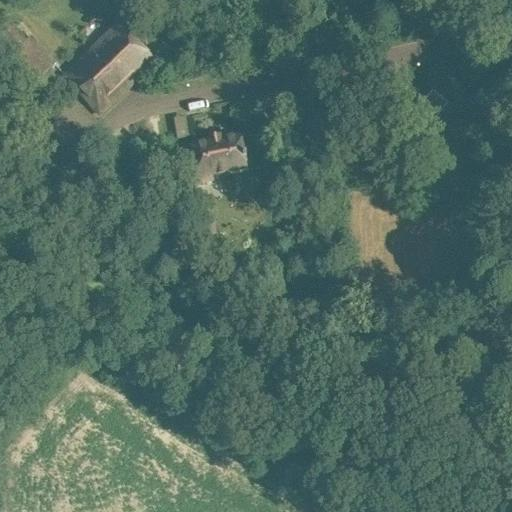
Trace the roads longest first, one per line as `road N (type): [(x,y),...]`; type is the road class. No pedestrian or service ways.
road 1 (track): [(400,511),(307,440),(0,259)]
road 2 (residential): [(173,104),(511,34)]
road 3 (unclassified): [(511,228),(497,247),(480,359)]
